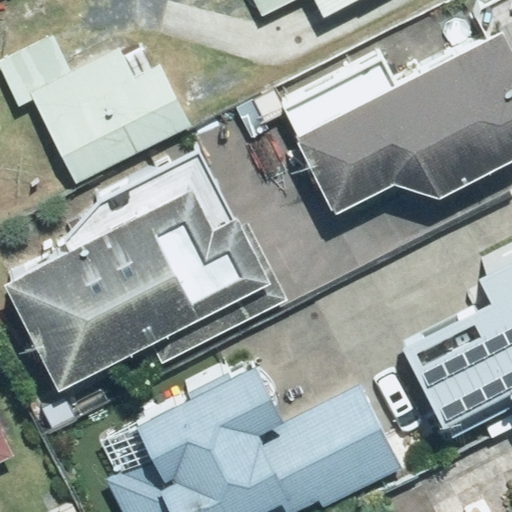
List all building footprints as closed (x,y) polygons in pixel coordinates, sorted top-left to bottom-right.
[(257,0),(261,8),(278,0),(309,0),(314,9),(332,0),(257,0)] [(283,86),(335,186),(394,156),(433,172),(511,131),(511,34),(497,6),(394,58),(382,35),(283,86)] [(51,32),(5,56),(69,178),(186,117),(150,49),(129,60),(117,37),(68,63),(51,32)] [(280,292),(201,138),(89,196),(57,244),(0,273),(0,286),(47,377),(145,327),(159,354),(280,292)] [(412,321),(454,413),(511,386),(511,231),(484,245),(500,280),(412,321)] [(296,511),(407,456),(362,369),(278,411),(248,352),(94,429),(113,467),(100,473),(119,511),(296,511)] [(0,450),(10,445),(0,426),(0,450)]
